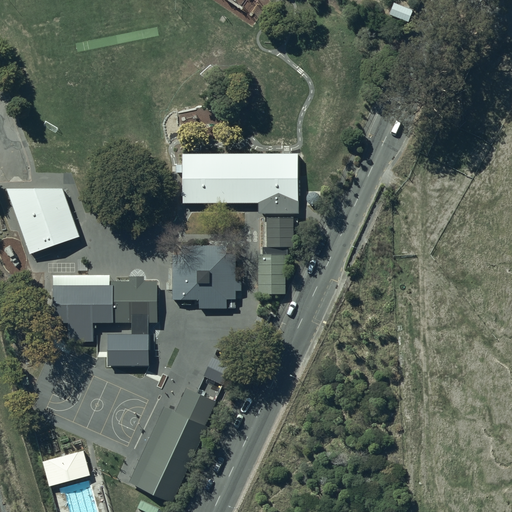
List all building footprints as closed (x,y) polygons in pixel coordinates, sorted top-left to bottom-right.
[(413,9),(394,2),(390,13),(409,20),(413,9)] [(297,153),(183,154),(182,204),(258,203),(258,213),(299,213),(297,153)] [(30,254),(79,236),(62,188),(7,188),(30,254)] [(295,219),(265,219),(266,245),(295,245),(295,219)] [(237,239),(173,240),(174,303),(238,302),(237,239)] [(395,250),(358,251),(358,275),(396,274),(395,250)] [(284,255),(262,255),(262,300),(285,300),(284,255)] [(158,283),(55,284),(55,323),(69,323),(69,341),(94,341),(93,323),(131,322),(131,334),(108,335),(108,366),(149,366),(148,322),(158,322),(158,283)] [(213,357),(204,376),(224,386),(232,367),(213,357)] [(211,395),(212,393),(222,397),(226,389),(207,381),(203,389),(204,390),(204,392),(211,395)] [(167,499),(215,399),(188,386),(177,411),(166,405),(129,481),(167,499)] [(91,471),(84,441),(41,452),(49,482),(91,471)]
